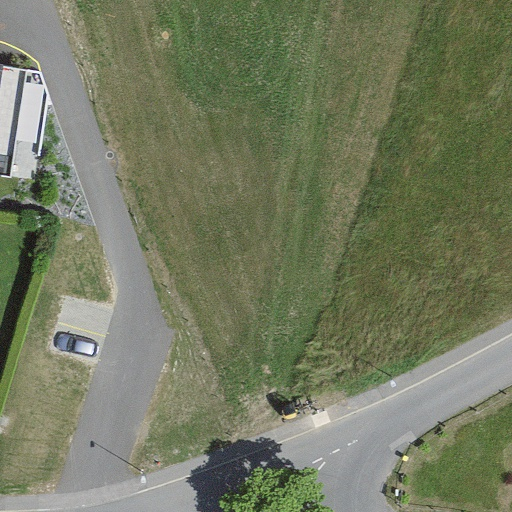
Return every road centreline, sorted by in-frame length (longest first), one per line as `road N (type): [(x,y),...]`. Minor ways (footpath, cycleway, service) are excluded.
road 1 (residential): [(376,429),(181,511)]
road 2 (residential): [(511,360),(376,429)]
